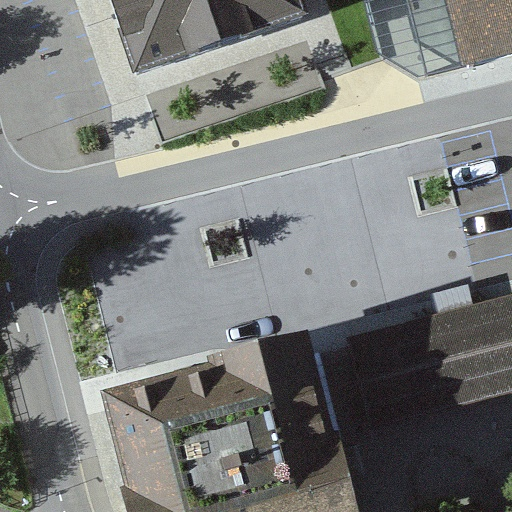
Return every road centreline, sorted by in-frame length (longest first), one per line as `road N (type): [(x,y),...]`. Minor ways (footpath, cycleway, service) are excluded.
road 1 (residential): [(0,213),(115,195),(511,95)]
road 2 (residential): [(0,239),(65,511)]
